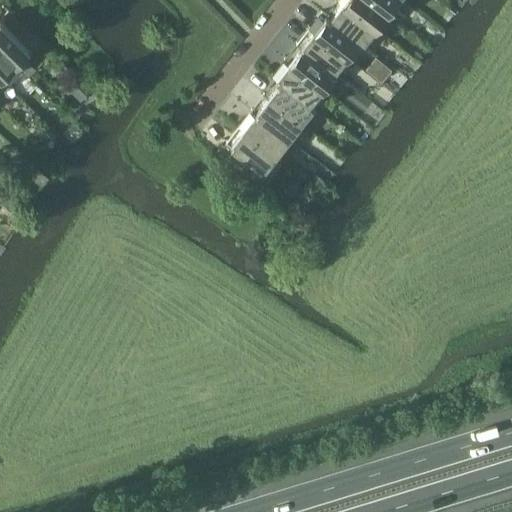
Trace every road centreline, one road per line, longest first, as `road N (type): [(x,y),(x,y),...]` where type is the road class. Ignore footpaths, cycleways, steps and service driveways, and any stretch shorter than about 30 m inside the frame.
road 1 (motorway): [(511,424),(225,511)]
road 2 (residential): [(199,113),(290,0)]
road 3 (motorway): [(394,511),(511,475)]
